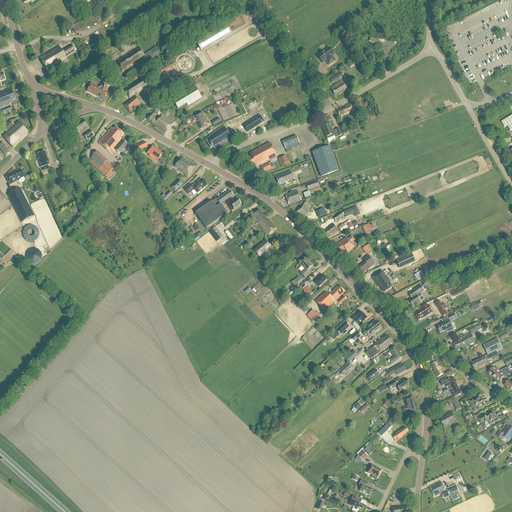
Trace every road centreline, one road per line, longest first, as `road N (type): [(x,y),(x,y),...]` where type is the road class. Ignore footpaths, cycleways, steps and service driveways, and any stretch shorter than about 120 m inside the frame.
road 1 (tertiary): [(397,330),(268,202),(209,165)]
road 2 (unclassified): [(433,48),(511,187)]
road 3 (unclassified): [(332,106),(209,165)]
road 4 (tertiary): [(209,165),(90,105)]
